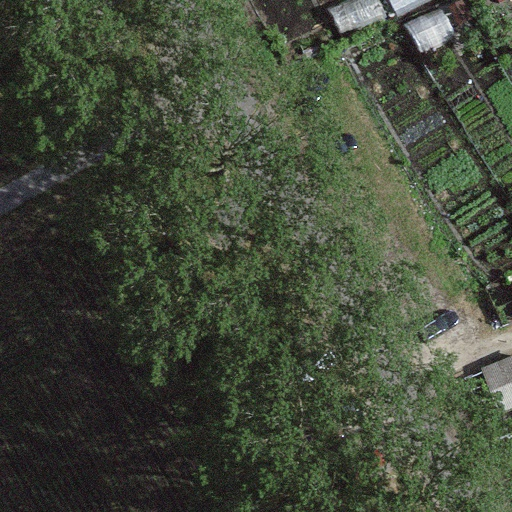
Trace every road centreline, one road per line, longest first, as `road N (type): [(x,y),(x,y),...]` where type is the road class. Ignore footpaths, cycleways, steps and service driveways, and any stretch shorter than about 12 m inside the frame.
road 1 (track): [(173,0),(471,511)]
road 2 (track): [(0,203),(221,81)]
road 3 (track): [(511,346),(400,390)]
